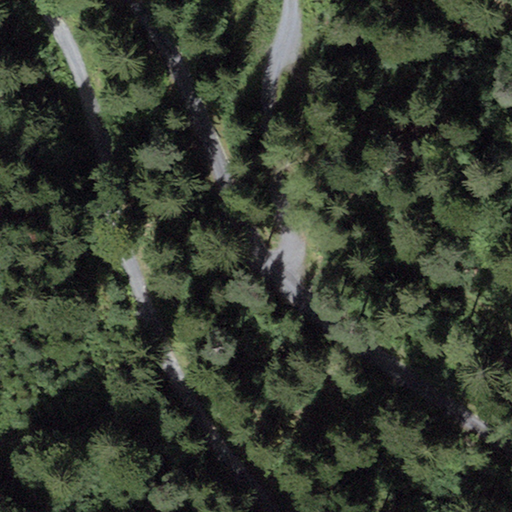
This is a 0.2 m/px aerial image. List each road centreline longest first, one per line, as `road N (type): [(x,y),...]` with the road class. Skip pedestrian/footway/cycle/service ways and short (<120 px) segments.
road 1 (track): [(268,511),(189,403),(139,289),(60,44),(30,0)]
road 2 (track): [(278,17),(305,118),(335,179),(381,231),(511,338)]
road 3 (track): [(280,276),(228,185),(169,47),(135,0)]
road 4 (track): [(511,444),(280,276)]
road 5 (track): [(280,276),(285,242),(267,101),(279,0)]
